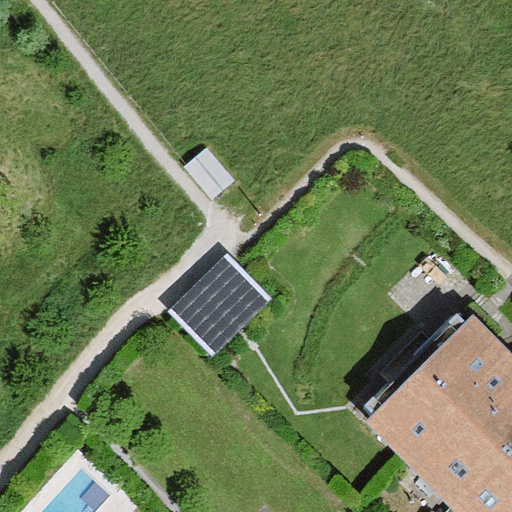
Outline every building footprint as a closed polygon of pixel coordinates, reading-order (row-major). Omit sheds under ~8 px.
[(0,65),(40,32),(13,0),(8,0),(0,7),(0,65)] [(507,363),(459,315),(366,406),(415,454),(507,363)] [(511,403),(511,368),(507,363),(415,454),(437,478),(511,403)] [(511,448),(511,403),(437,478),(459,501),(511,448)] [(495,511),(511,495),(511,448),(459,501),(471,511),(495,511)] [(511,511),(511,495),(495,511),(511,511)]
